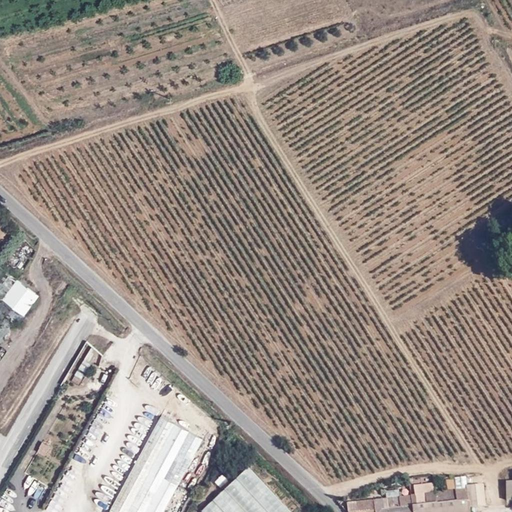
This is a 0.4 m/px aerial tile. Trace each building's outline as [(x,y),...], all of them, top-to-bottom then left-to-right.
[(16,279),(0,266),(0,345),(23,315),(1,299),(16,279)] [(23,315),(38,295),(16,279),(1,299),(23,315)] [(98,351),(91,346),(84,359),(90,363),(98,351)] [(86,372),(91,364),(90,363),(84,359),(79,367),(86,372)] [(160,417),(111,509),(116,511),(163,511),(202,440),(160,417)] [(45,455),(49,446),(43,443),(38,451),(45,455)] [(34,470),(40,456),(35,454),(29,468),(34,470)] [(291,511),(248,466),(201,510),(203,511),(291,511)] [(448,477),(448,487),(466,486),(465,476),(448,477)] [(386,498),(347,502),(348,511),(469,511),(469,506),(486,505),(483,483),(467,485),(467,487),(435,491),(433,482),(412,485),(414,493),(398,496),(397,489),(387,490),(386,498)]
